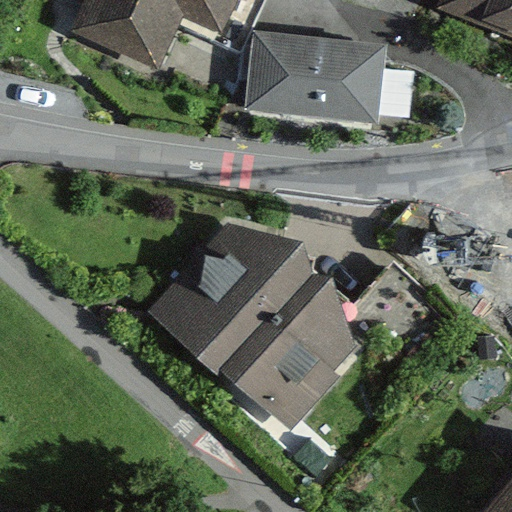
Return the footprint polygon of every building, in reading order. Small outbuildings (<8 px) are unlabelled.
[(229,0),(79,0),(72,17),(157,57),(183,1),(221,18),(229,0)] [(511,27),(511,0),(441,0),(441,2),(511,27)] [(413,113),(418,57),(383,55),(385,28),(252,18),(246,100),(413,113)] [(225,365),(232,357),(303,423),(367,346),(340,258),(325,256),(313,218),(236,215),(159,305),(225,365)] [(511,268),(511,245),(501,259),(511,268)] [(420,353),(459,310),(403,260),(364,303),(420,353)] [(483,511),(511,511),(511,465),(478,508),(483,511)]
